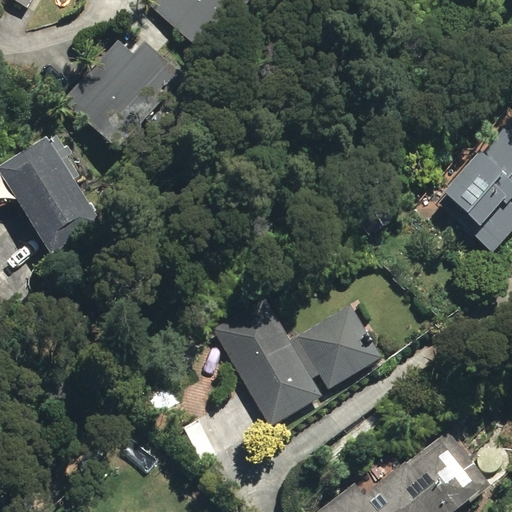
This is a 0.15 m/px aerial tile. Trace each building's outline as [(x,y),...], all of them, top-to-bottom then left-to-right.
[(1,0),(23,14),(32,0),(1,0)] [(153,0),(145,9),(198,66),(256,0),(153,0)] [(110,49),(53,108),(111,164),(181,91),(139,50),(126,64),(110,49)] [(511,139),(506,135),(433,208),(487,262),(511,234),(511,223),(504,217),(511,208),(511,139)] [(53,138),(0,167),(0,175),(49,263),(105,232),(53,138)] [(325,319),(320,321),(283,338),(267,304),(215,329),(262,423),(313,398),(313,397),(355,377),(363,372),(381,362),(354,305),(325,319)] [(199,424),(177,434),(196,472),(218,461),(199,424)] [(349,490),(320,511),(465,511),(485,497),(442,439),(359,503),(349,490)]
